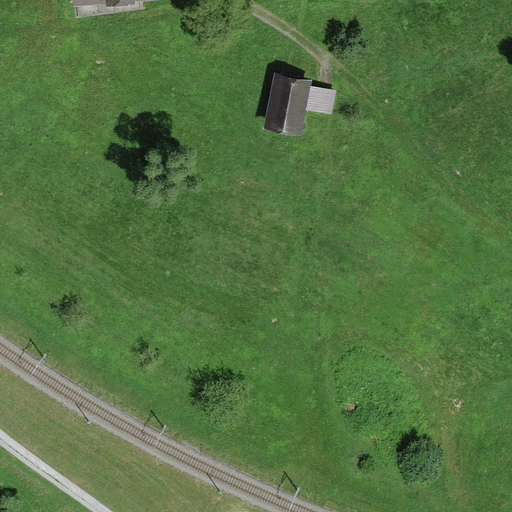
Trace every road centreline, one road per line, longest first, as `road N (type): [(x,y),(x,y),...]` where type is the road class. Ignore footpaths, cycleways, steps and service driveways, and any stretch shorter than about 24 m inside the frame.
road 1 (track): [(238,0),(327,62),(322,88)]
road 2 (track): [(100,511),(0,438)]
